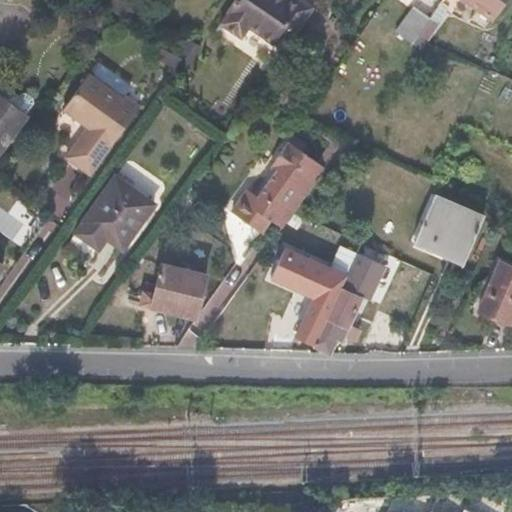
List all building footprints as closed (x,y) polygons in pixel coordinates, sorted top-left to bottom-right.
[(236,0),(231,8),(233,9),(225,21),(246,34),(253,24),(279,41),(283,36),(291,42),(312,10),(297,0),(284,0),(281,4),(275,0),(236,0)] [(463,0),(492,20),(505,0),(463,0)] [(428,18),(411,6),(393,31),(410,43),(415,36),(428,18)] [(88,76),(63,111),(87,129),(66,158),(90,176),(139,109),(120,94),(118,97),(88,76)] [(0,83),(0,99),(10,107),(18,97),(0,83)] [(304,100),(285,90),(278,102),(298,113),(304,100)] [(0,99),(0,148),(32,106),(32,100),(25,95),(19,95),(18,97),(10,107),(0,99)] [(291,134),(285,142),(299,151),(304,144),(291,134)] [(268,166),(274,171),(257,196),(245,188),(229,212),(258,232),(266,220),(280,230),(291,214),(323,168),(299,151),(285,142),(268,166)] [(152,205),(113,178),(73,234),(96,251),(105,239),(119,250),(152,205)] [(481,217),(432,196),(413,239),(462,260),(481,217)] [(511,318),(511,268),(496,261),(475,308),(510,324),(511,318)] [(205,276),(161,265),(150,308),(195,318),(205,276)] [(344,276),(327,267),(294,335),(313,344),(344,276)] [(346,272),(344,276),(313,344),(328,351),(334,337),(340,340),(367,282),(346,272)]
